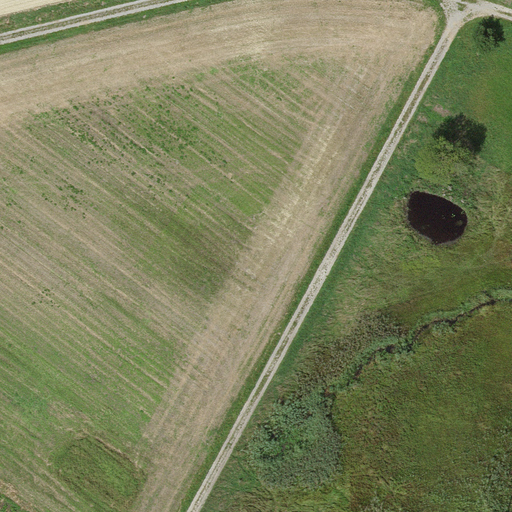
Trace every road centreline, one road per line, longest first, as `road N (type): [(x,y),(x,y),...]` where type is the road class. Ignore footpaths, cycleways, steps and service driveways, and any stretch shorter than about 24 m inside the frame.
road 1 (track): [(511,19),(470,4),(459,19),(193,511)]
road 2 (track): [(177,0),(0,44)]
